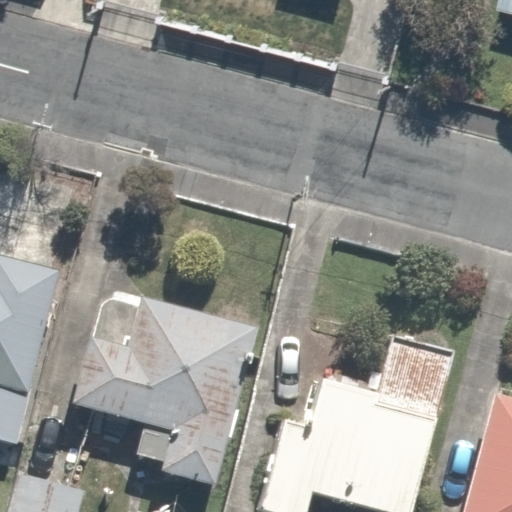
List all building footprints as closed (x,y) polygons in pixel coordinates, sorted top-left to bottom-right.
[(0,439),(5,440),(40,275),(41,271),(0,262),(0,439)] [(194,478),(233,329),(122,300),(111,344),(71,334),(53,402),(129,422),(119,458),(194,478)] [(383,511),(396,511),(440,356),(380,339),(368,385),(305,368),(288,429),(267,423),(245,503),(276,511),(311,511),(316,494),(383,511)] [(511,511),(511,404),(474,395),(446,511),(511,511)] [(69,511),(75,489),(0,469),(0,511),(69,511)]
